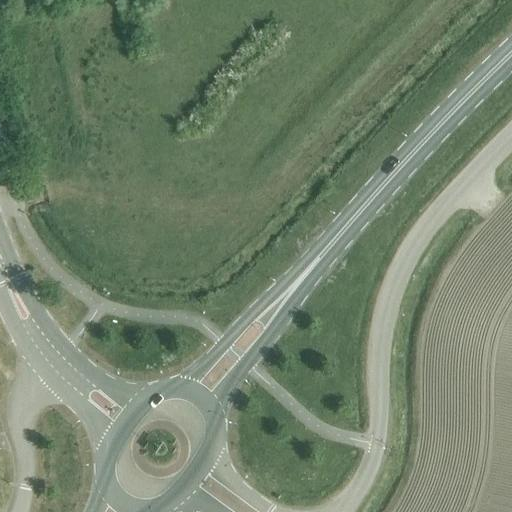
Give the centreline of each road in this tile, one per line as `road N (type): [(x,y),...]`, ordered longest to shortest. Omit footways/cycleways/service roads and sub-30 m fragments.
road 1 (unclassified): [(343,511),(376,445),(381,320),(407,251),(511,136)]
road 2 (primary): [(436,126),(298,281)]
road 3 (primary): [(298,281),(246,318),(182,385)]
road 4 (primary): [(210,407),(271,332),(298,281)]
road 5 (unclassified): [(45,371),(20,408),(26,467),(19,511)]
